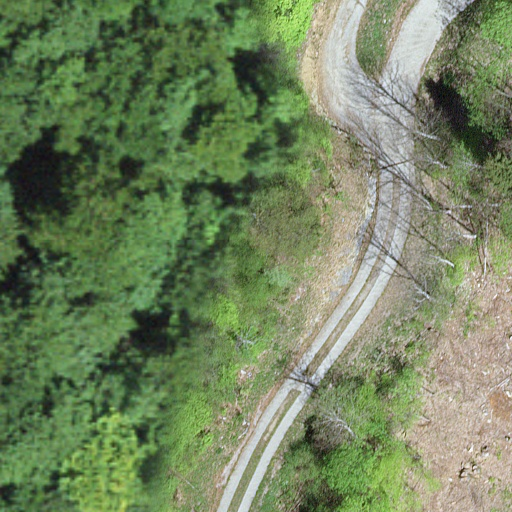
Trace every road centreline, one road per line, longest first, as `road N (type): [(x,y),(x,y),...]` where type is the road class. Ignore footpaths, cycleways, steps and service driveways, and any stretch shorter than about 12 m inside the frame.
road 1 (track): [(442,0),(421,27),(401,100),(392,234),(367,287),(279,417),(237,511)]
road 2 (track): [(397,153),(348,104),(340,67),(356,0)]
